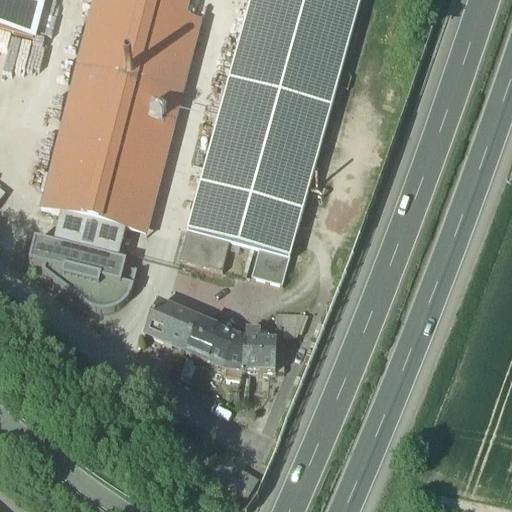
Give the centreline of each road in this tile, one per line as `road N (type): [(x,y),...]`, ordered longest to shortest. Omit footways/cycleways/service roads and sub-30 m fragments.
road 1 (motorway): [(507,0),(440,196),(308,511)]
road 2 (motorway): [(364,511),(511,132)]
road 3 (residential): [(0,274),(143,386),(259,455)]
road 4 (tertiary): [(0,422),(110,511)]
